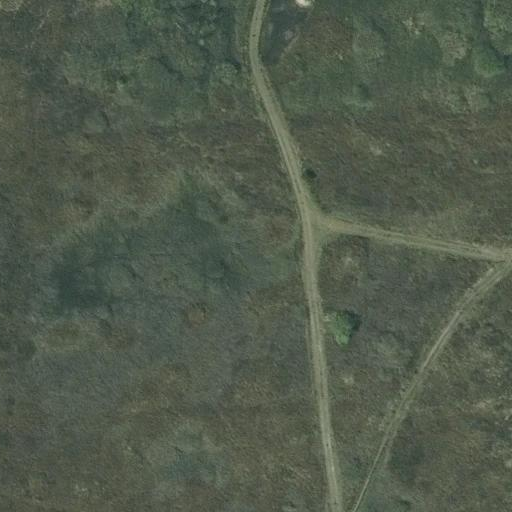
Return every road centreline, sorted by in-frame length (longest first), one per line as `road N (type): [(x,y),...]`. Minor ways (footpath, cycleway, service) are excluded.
road 1 (unknown): [(252,55),(303,197),(353,503)]
road 2 (unknown): [(353,503),(393,410),(458,303),(511,263)]
road 3 (unknown): [(511,262),(347,232),(303,197)]
